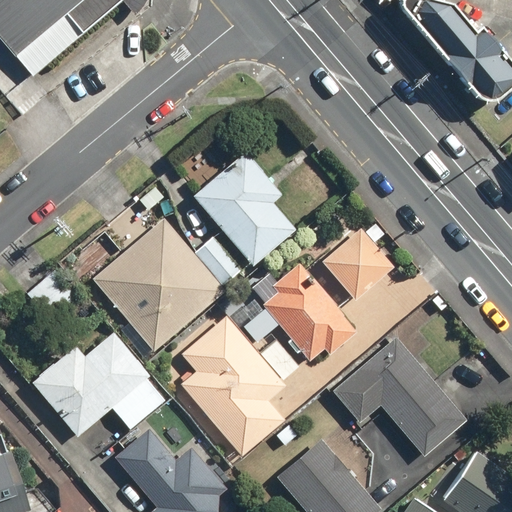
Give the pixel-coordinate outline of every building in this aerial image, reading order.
[(0,0),(0,42),(28,75),(119,0),(0,0)] [(392,0),(390,9),(467,102),(476,106),(488,103),(511,84),(511,63),(479,26),(473,28),(452,4),(437,0),(392,0)] [(242,154),(188,197),(247,269),(292,233),(269,205),(277,198),(242,154)] [(158,219),(88,280),(152,352),(222,291),(158,219)] [(358,229),(318,262),(352,302),(391,269),(358,229)] [(239,271),(209,237),(192,253),(221,286),(239,271)] [(353,334),(294,264),(266,288),(271,295),(257,307),(303,363),(318,351),(325,358),(353,334)] [(49,271),(21,295),(45,321),(72,298),(49,271)] [(221,318),(178,356),(193,373),(176,388),(239,459),(284,421),(266,401),(282,387),(221,318)] [(73,439),(145,376),(106,333),(78,358),(69,348),(26,386),(73,439)] [(396,335),(331,389),(359,422),(380,405),(422,456),(466,420),(396,335)] [(143,382),(110,412),(129,432),(161,402),(143,382)] [(145,429),(111,459),(152,506),(145,511),(211,511),(213,497),(221,491),(186,448),(171,460),(145,429)] [(321,439),(276,477),(305,511),(374,511),(380,508),(321,439)] [(0,511),(26,511),(0,440),(0,511)] [(511,511),(511,475),(475,451),(442,500),(459,511),(511,511)] [(436,511),(412,495),(400,511),(436,511)]
